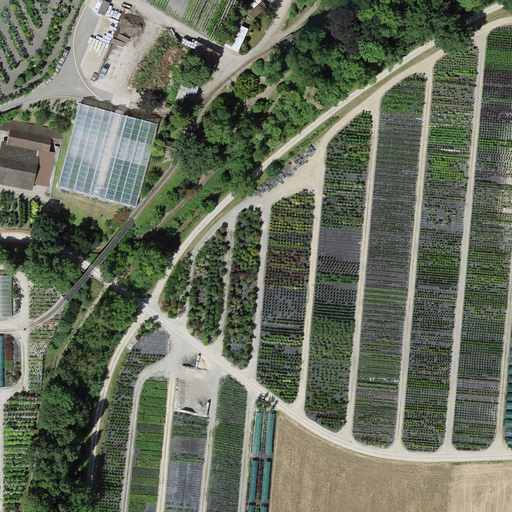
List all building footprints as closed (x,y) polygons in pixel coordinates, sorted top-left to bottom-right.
[(185,105),(189,92),(199,95),(202,84),(185,78),(177,103),(185,105)] [(80,106),(58,187),(136,207),(157,125),(80,106)] [(4,119),(2,132),(9,134),(10,130),(53,139),(51,145),(60,147),(63,131),(4,119)] [(53,139),(10,130),(9,134),(7,143),(7,146),(38,152),(50,154),(50,152),(51,145),(53,139)] [(7,143),(2,142),(0,151),(0,184),(33,191),(34,185),(40,158),(37,157),(38,152),(7,146),(7,143)] [(56,153),(50,152),(50,154),(38,152),(37,157),(40,158),(34,185),(49,187),(56,153)] [(293,172),(286,176),(290,183),(297,178),(293,172)] [(12,278),(0,277),(0,317),(12,318),(12,278)]
